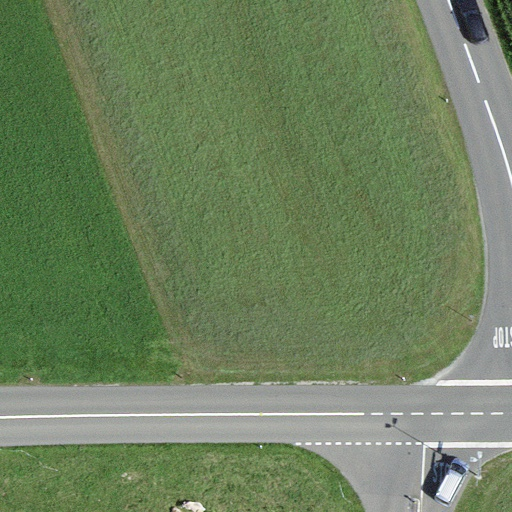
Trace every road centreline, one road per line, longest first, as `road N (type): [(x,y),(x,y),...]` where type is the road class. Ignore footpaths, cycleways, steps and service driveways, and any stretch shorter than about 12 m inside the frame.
road 1 (tertiary): [(0,417),(424,416)]
road 2 (tertiary): [(511,177),(448,0)]
